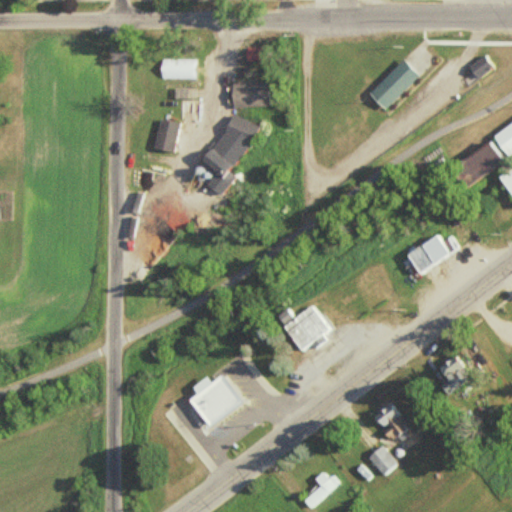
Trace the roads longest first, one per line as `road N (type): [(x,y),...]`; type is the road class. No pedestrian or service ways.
road 1 (residential): [(111,511),(118,17)]
road 2 (tertiary): [(188,511),(511,261)]
road 3 (residential): [(511,20),(118,17)]
